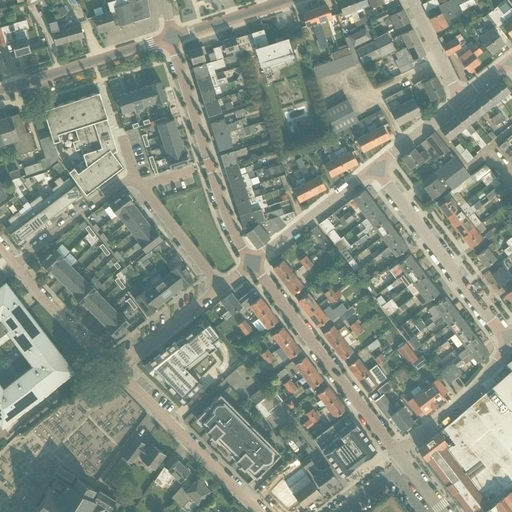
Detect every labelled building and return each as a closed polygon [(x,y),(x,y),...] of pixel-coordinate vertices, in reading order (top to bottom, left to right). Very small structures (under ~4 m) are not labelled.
[(126,0),(128,6),(94,16),(96,22),(99,32),(109,29),(114,27),(114,26),(120,24),(120,25),(148,16),(145,0),(126,0)] [(343,14),(349,12),(358,29),(363,26),(360,19),(359,20),(355,10),(351,0),(339,0),(337,1),(343,14)] [(365,0),(351,0),(355,10),(367,5),(365,0)] [(374,0),(376,2),(370,4),(371,9),(375,7),(388,2),(391,0),(374,0)] [(435,0),(431,0),(422,5),(425,12),(437,6),(438,5),(435,0)] [(441,13),(429,19),(435,31),(450,23),(449,21),(456,18),(454,14),(474,4),(472,0),(448,0),(438,5),(437,6),(441,13)] [(326,5),(314,10),(324,38),(329,37),(331,36),(325,19),(331,17),(326,5)] [(57,6),(53,9),(60,18),(66,13),(61,7),(58,9),(57,6)] [(502,26),(511,37),(511,36),(511,9),(511,8),(503,14),(497,6),(488,14),(496,25),(497,27),(501,24),(503,25),(502,26)] [(385,11),(374,16),(377,22),(382,20),(385,26),(392,22),(395,28),(409,21),(403,9),(388,16),(385,11)] [(302,14),(305,23),(307,27),(312,25),(318,40),(315,41),(318,50),(327,47),(329,53),(330,53),(327,47),(324,38),(314,10),(302,14)] [(479,38),(485,46),(491,53),(504,43),(492,28),(496,25),(488,14),(481,18),(490,29),(479,38)] [(186,20),(189,28),(206,23),(204,15),(186,20)] [(364,17),(360,19),(363,26),(368,24),(364,17)] [(52,32),(51,32),(55,45),(69,41),(64,24),(58,26),(56,20),(48,23),(50,32),(51,31),(52,32)] [(72,22),(64,24),(69,41),(83,37),(80,25),(73,27),(72,22)] [(0,27),(0,44),(11,41),(15,56),(30,52),(26,37),(25,37),(24,30),(15,33),(13,24),(1,28),(0,27)] [(348,36),(353,46),(370,38),(365,28),(348,36)] [(251,34),(235,39),(239,52),(240,51),(243,58),(257,54),(261,66),(283,59),(286,66),(294,62),(287,40),(281,41),(280,38),(274,39),(275,43),(268,45),(263,29),(251,33),(251,34)] [(403,41),(407,47),(418,41),(412,29),(393,38),(396,44),(403,41)] [(373,39),(374,41),(380,55),(381,57),(395,51),(386,33),(373,39)] [(221,41),(224,51),(225,53),(231,51),(233,55),(240,53),(239,52),(235,39),(235,37),(221,41)] [(455,38),(442,45),(447,56),(453,53),(468,71),(479,63),(474,57),(481,52),(475,44),(468,49),(463,43),(463,44),(459,37),(456,39),(455,38)] [(374,41),(356,50),(363,64),(380,55),(374,41)] [(418,41),(407,47),(410,53),(402,57),(406,65),(422,57),(421,55),(424,54),(418,41)] [(340,50),(332,53),(334,60),(339,58),(345,56),(350,54),(348,47),(347,47),(346,44),(339,46),(340,50)] [(193,68),(197,79),(209,75),(215,74),(213,70),(224,66),(221,58),(222,58),(219,46),(212,48),(216,60),(203,65),(201,65),(193,68)] [(205,60),(201,47),(188,51),(192,64),(193,68),(201,65),(200,61),(205,60)] [(350,54),(345,56),(349,67),(355,65),(351,54),(350,54)] [(345,56),(339,58),(343,69),(349,67),(345,56)] [(339,58),(334,60),(338,71),(343,69),(339,58)] [(334,60),(329,62),(333,73),(338,71),(334,60)] [(329,62),(323,64),(327,75),(333,73),(329,62)] [(388,72),(399,68),(397,63),(386,67),(388,72)] [(321,64),(318,66),(322,77),(327,75),(323,64),(321,64)] [(318,66),(312,68),(316,79),(322,77),(318,66)] [(401,67),(389,72),(392,78),(403,73),(401,67)] [(209,75),(197,79),(201,91),(213,87),(224,84),(227,83),(225,77),(217,80),(215,74),(209,75)] [(423,79),(415,83),(418,89),(424,87),(430,100),(444,93),(436,76),(425,82),(423,79)] [(152,84),(149,85),(149,86),(154,103),(155,104),(156,104),(158,109),(168,106),(166,100),(167,100),(165,94),(166,94),(164,88),(163,88),(160,81),(158,82),(157,80),(151,82),(152,84)] [(500,80),(490,88),(499,100),(509,92),(500,80)] [(213,87),(201,91),(204,103),(216,99),(215,94),(227,90),(224,84),(213,87)] [(154,103),(149,86),(138,89),(143,106),(154,103)] [(490,88),(480,96),(489,108),(499,100),(490,88)] [(143,106),(138,89),(127,93),(133,110),(143,106)] [(402,90),(395,93),(398,99),(404,95),(402,90)] [(39,140),(48,166),(59,158),(53,143),(59,141),(58,136),(75,131),(84,160),(68,172),(86,195),(91,190),(92,190),(94,189),(93,189),(97,186),(97,187),(99,185),(110,176),(110,177),(112,175),(115,173),(117,171),(123,167),(113,153),(117,150),(108,122),(108,123),(106,119),(107,118),(99,92),(92,95),(92,94),(89,95),(90,95),(86,97),(86,96),(83,97),(70,102),(70,101),(67,102),(67,103),(64,104),(63,103),(61,104),(48,109),(48,108),(45,109),(45,110),(43,110),(51,136),(39,140)] [(133,110),(127,93),(116,96),(122,113),(133,110)] [(384,99),(387,104),(398,99),(395,93),(384,99)] [(480,96),(469,105),(478,116),(489,108),(480,96)] [(216,99),(204,103),(208,116),(220,112),(216,99)] [(347,99),(325,110),(333,135),(345,129),(351,126),(357,123),(358,122),(358,121),(347,99)] [(413,99),(401,105),(409,119),(420,113),(413,99)] [(230,102),(224,104),(226,110),(232,108),(230,102)] [(365,109),(367,114),(378,110),(376,105),(365,109)] [(401,105),(390,111),(397,125),(409,119),(401,105)] [(469,105),(459,112),(468,124),(478,116),(469,105)] [(246,115),(244,109),(234,112),(236,118),(246,115)] [(459,112),(449,120),(458,132),(465,140),(470,135),(481,149),(485,145),(480,138),(475,131),(468,124),(459,112)] [(499,112),(495,115),(500,122),(504,119),(499,112)] [(30,134),(26,135),(20,114),(11,117),(11,116),(6,118),(13,140),(13,141),(17,156),(35,150),(30,134)] [(500,122),(495,115),(490,119),(496,126),(500,122)] [(368,116),(362,119),(366,127),(372,124),(372,123),(368,116)] [(6,118),(0,119),(0,145),(13,141),(13,140),(6,118)] [(160,135),(177,130),(174,119),(156,125),(160,135)] [(211,123),(215,136),(227,132),(236,130),(242,128),(239,119),(234,121),(234,122),(225,125),(223,119),(211,123)] [(358,122),(357,123),(361,130),(363,129),(366,127),(362,119),(358,121),(358,122)] [(449,120),(439,128),(448,140),(458,132),(449,120)] [(242,128),(236,130),(238,137),(244,135),(255,132),(252,124),(242,128)] [(374,124),(366,127),(369,132),(375,145),(389,138),(382,125),(376,128),(374,124)] [(351,126),(345,129),(350,139),(356,136),(351,126)] [(479,128),(475,131),(480,138),(485,145),(489,142),(479,128)] [(181,141),(177,130),(160,135),(163,146),(181,141)] [(491,131),(487,134),(492,140),(496,137),(491,131)] [(227,132),(215,136),(219,150),(231,146),(227,132)] [(369,132),(356,139),(358,143),(362,152),(375,145),(369,132)] [(434,132),(425,140),(439,157),(448,150),(434,132)] [(333,136),(328,139),(344,170),(357,163),(350,151),(347,152),(343,146),(340,148),(335,139),(333,136)] [(324,164),(326,168),(330,177),(344,170),(328,139),(327,138),(321,140),(328,154),(326,155),(329,161),(324,164)] [(184,152),(181,141),(163,146),(167,157),(184,152)] [(505,141),(498,148),(502,152),(508,147),(509,145),(505,141)] [(459,144),(455,147),(460,154),(464,151),(459,144)] [(245,148),(221,155),(225,167),(237,163),(235,158),(247,154),(245,148)] [(413,148),(402,158),(410,168),(416,163),(418,166),(429,158),(423,151),(418,154),(413,148)] [(290,150),(278,154),(281,164),(294,159),(290,150)] [(189,163),(188,160),(190,160),(188,154),(186,154),(185,152),(184,152),(167,157),(166,158),(170,169),(176,168),(176,169),(182,167),(182,165),(189,163)] [(451,159),(442,166),(434,172),(437,177),(424,187),(432,198),(444,189),(444,190),(449,186),(452,190),(465,180),(469,176),(454,157),(451,159)] [(41,162),(32,165),(34,173),(44,170),(41,162)] [(237,163),(225,167),(228,178),(240,175),(237,163)] [(281,165),(273,167),(275,172),(275,174),(283,172),(282,170),(281,165)] [(292,190),(294,193),(299,202),(312,195),(306,183),(303,177),(308,174),(304,166),(293,172),(296,180),(295,180),(298,187),(292,190)] [(18,169),(8,172),(11,180),(15,179),(18,178),(20,177),(18,169)] [(240,175),(228,178),(232,191),(244,187),(250,186),(251,185),(249,179),(255,178),(252,171),(246,173),(241,175),(240,175)] [(489,172),(480,179),(485,186),(487,185),(490,183),(496,178),(490,171),(489,172)] [(11,180),(8,172),(0,175),(3,183),(11,180)] [(180,180),(186,196),(198,192),(192,175),(180,180)] [(319,176),(306,183),(312,195),(325,188),(319,176)] [(465,180),(452,190),(450,191),(454,195),(457,192),(473,181),(469,176),(465,180)] [(54,181),(57,185),(70,203),(74,200),(76,202),(83,197),(81,195),(81,194),(74,185),(69,178),(63,182),(59,177),(54,181)] [(15,179),(11,180),(14,190),(22,184),(18,178),(15,179)] [(496,179),(490,183),(494,189),(485,196),(489,200),(498,193),(502,190),(504,188),(496,179)] [(53,192),(48,196),(61,213),(68,208),(66,206),(70,203),(57,185),(51,190),(53,192)] [(244,187),(232,191),(236,203),(248,199),(263,195),(265,194),(264,189),(258,191),(258,189),(252,191),(250,186),(244,187)] [(21,199),(26,195),(20,188),(15,192),(21,199)] [(502,190),(498,193),(506,203),(511,199),(504,188),(502,190)] [(364,190),(348,202),(355,212),(359,209),(371,200),(364,190)] [(439,206),(447,217),(465,202),(457,192),(454,195),(451,198),(450,197),(439,206)] [(109,206),(117,215),(117,214),(132,203),(131,201),(132,200),(128,194),(127,195),(125,193),(119,198),(119,197),(114,201),(114,202),(109,206)] [(186,197),(189,208),(201,204),(198,193),(186,197)] [(248,199),(236,203),(240,215),(252,211),(260,209),(260,208),(266,206),(264,199),(262,200),(260,195),(248,199)] [(43,211),(49,219),(53,216),(54,218),(61,213),(48,196),(43,200),(40,196),(34,200),(43,211)] [(33,220),(40,229),(47,224),(45,221),(49,219),(43,211),(34,200),(29,204),(32,208),(27,212),(33,220)] [(359,209),(366,218),(367,218),(378,209),(371,200),(359,209)] [(465,202),(447,217),(454,226),(473,212),(473,213),(475,211),(482,205),(478,200),(469,207),(465,202)] [(303,202),(292,211),(296,216),(308,208),(303,202)] [(117,214),(124,223),(139,212),(132,203),(117,214)] [(252,211),(240,215),(244,227),(256,223),(260,222),(283,215),(281,208),(262,214),(260,209),(252,211)] [(355,235),(359,239),(366,234),(365,234),(373,227),(374,228),(386,219),(378,209),(367,218),(366,218),(361,222),(365,228),(355,235)] [(344,220),(351,215),(348,211),(342,216),(344,220)] [(13,216),(27,235),(31,232),(33,234),(40,229),(33,220),(27,212),(22,216),(18,212),(13,216)] [(124,223),(132,233),(146,221),(139,212),(124,223)] [(256,223),(244,227),(246,233),(256,247),(275,232),(276,232),(294,218),(293,212),(283,215),(260,222),(256,223)] [(473,212),(454,226),(462,237),(473,228),(470,223),(476,217),(473,213),(473,212)] [(354,219),(351,215),(344,220),(340,223),(343,227),(354,219)] [(10,225),(5,229),(9,234),(16,244),(16,243),(18,246),(25,240),(23,238),(27,235),(13,216),(7,220),(10,225)] [(323,220),(318,224),(326,234),(334,228),(326,218),(324,220),(323,220)] [(386,219),(374,228),(381,237),(393,228),(386,219)] [(132,233),(139,242),(153,230),(146,221),(132,233)] [(480,222),(473,228),(462,237),(470,247),(482,238),(478,234),(485,229),(480,222)] [(316,226),(310,231),(313,234),(310,236),(314,242),(317,240),(324,249),(330,244),(316,226)] [(494,227),(490,230),(484,234),(488,239),(494,235),(493,234),(497,231),(494,227)] [(381,237),(388,246),(388,247),(400,238),(393,228),(381,237)] [(153,230),(139,242),(138,242),(133,246),(136,250),(141,246),(145,251),(161,239),(154,230),(153,230)] [(366,234),(359,239),(362,243),(368,238),(366,234)] [(333,244),(340,253),(345,249),(349,246),(342,236),(333,244)] [(503,250),(507,256),(511,252),(511,239),(510,237),(504,242),(508,246),(503,250)] [(380,253),(373,258),(376,262),(382,257),(383,258),(392,251),(395,256),(407,247),(400,238),(388,247),(388,246),(379,253),(380,253)] [(496,248),(492,243),(486,247),(486,248),(476,255),(485,267),(496,258),(491,252),(496,248)] [(50,271),(63,259),(64,258),(55,249),(51,254),(50,253),(45,258),(46,258),(41,263),(43,265),(42,266),(46,271),(48,270),(50,272),(50,271)] [(349,254),(345,249),(340,253),(344,258),(349,254)] [(370,254),(373,258),(380,253),(379,253),(377,249),(370,254)] [(409,254),(388,270),(396,279),(396,280),(405,273),(405,272),(416,264),(409,254)] [(298,261),(302,265),(309,260),(305,256),(298,261)] [(58,279),(71,267),(63,259),(50,271),(58,279)] [(360,268),(353,259),(347,263),(354,272),(360,268)] [(282,260),(272,268),(282,281),(292,273),(282,260)] [(309,260),(302,265),(306,270),(313,265),(309,260)] [(180,263),(170,271),(171,271),(182,286),(183,286),(185,285),(186,286),(191,282),(190,281),(192,279),(188,273),(184,268),(180,263)] [(405,272),(405,273),(412,282),(423,273),(416,264),(405,272)] [(503,266),(499,269),(491,275),(499,285),(511,276),(503,266)] [(66,287),(79,275),(71,267),(58,279),(66,287)] [(120,271),(115,275),(117,278),(119,280),(123,276),(122,275),(127,271),(124,268),(122,269),(120,271)] [(171,271),(162,278),(173,293),(182,286),(171,271)] [(292,273),(282,281),(292,294),(302,287),(292,273)] [(412,282),(406,286),(413,295),(419,291),(430,283),(423,273),(412,282)] [(153,286),(164,300),(173,293),(162,278),(158,274),(149,281),(153,286)] [(377,274),(364,284),(369,292),(383,281),(377,274)] [(74,295),(87,282),(79,275),(66,287),(70,291),(74,295)] [(396,280),(396,279),(389,284),(392,288),(399,283),(396,280)] [(83,304),(95,291),(96,290),(88,282),(87,282),(74,295),(73,296),(82,305),(83,304)] [(23,313),(16,303),(19,301),(5,283),(0,286),(0,422),(2,425),(50,388),(72,371),(26,311),(23,313)] [(430,283),(419,291),(427,302),(438,293),(430,283)] [(153,286),(144,293),(155,307),(164,300),(153,286)] [(475,290),(492,312),(496,309),(479,287),(475,290)] [(323,294),(327,299),(334,293),(330,288),(323,294)] [(257,294),(253,289),(237,301),(231,292),(220,301),(227,311),(222,316),(225,320),(257,294)] [(91,312),(103,299),(95,291),(83,304),(91,312)] [(143,292),(134,299),(146,315),(156,308),(155,307),(144,293),(143,292)] [(336,292),(334,293),(327,299),(331,303),(340,296),(336,292)] [(307,293),(297,301),(307,314),(317,306),(307,293)] [(440,315),(452,306),(445,296),(427,310),(434,319),(440,315)] [(259,298),(251,304),(249,305),(258,317),(268,309),(259,298)] [(410,298),(404,303),(398,308),(401,312),(413,302),(410,298)] [(99,320),(112,307),(103,299),(91,312),(99,320)] [(386,302),(381,306),(387,316),(393,312),(386,302)] [(317,306),(307,314),(317,327),(327,319),(330,322),(346,310),(341,303),(332,310),(328,305),(321,311),(317,306)] [(432,321),(425,327),(428,330),(434,325),(435,327),(444,320),(447,324),(459,315),(452,306),(440,315),(434,319),(432,321)] [(107,328),(119,315),(112,307),(99,320),(107,328)] [(268,309),(258,317),(267,329),(277,321),(268,309)] [(350,315),(346,310),(338,316),(342,321),(350,315)] [(253,313),(245,317),(249,323),(257,319),(253,313)] [(129,323),(120,314),(119,315),(107,328),(106,328),(108,330),(107,331),(111,336),(113,335),(115,337),(120,332),(120,333),(125,328),(124,327),(129,323)] [(459,315),(447,324),(455,334),(467,325),(459,315)] [(159,354),(144,367),(152,375),(159,382),(160,382),(163,378),(168,383),(165,387),(173,396),(174,395),(173,394),(176,391),(180,395),(177,398),(176,398),(182,405),(191,397),(191,396),(202,385),(186,369),(207,352),(208,353),(215,347),(215,346),(222,340),(204,318),(195,326),(194,326),(195,327),(196,327),(198,330),(194,333),(192,330),(192,329),(181,337),(184,341),(178,346),(175,343),(174,342),(166,349),(165,350),(160,354),(159,354)] [(429,318),(423,323),(425,327),(432,321),(429,318)] [(244,320),(237,325),(241,330),(248,324),(244,320)] [(348,326),(352,331),(359,326),(355,321),(348,326)] [(407,341),(414,336),(404,323),(397,329),(407,341)] [(252,329),(248,324),(241,330),(245,335),(252,329)] [(332,325),(322,333),(332,346),(342,339),(350,333),(344,326),(337,331),(332,325)] [(467,325),(455,334),(449,338),(457,348),(462,344),(462,343),(474,334),(467,325)] [(359,326),(352,331),(356,336),(362,330),(359,326)] [(282,327),(274,333),(271,335),(280,347),(291,339),(282,327)] [(342,339),(332,346),(342,360),(352,352),(348,345),(355,340),(350,333),(342,339)] [(451,360),(454,364),(469,353),(481,344),(474,334),(462,343),(462,344),(466,348),(457,355),(457,356),(451,360)] [(437,341),(440,345),(446,340),(443,337),(437,341)] [(291,339),(280,347),(289,358),(300,350),(291,339)] [(380,344),(376,339),(366,347),(370,352),(380,344)] [(446,340),(440,345),(443,349),(449,344),(446,340)] [(417,359),(405,342),(405,343),(396,349),(408,366),(417,359)] [(454,364),(440,375),(448,385),(462,374),(458,368),(463,364),(464,364),(473,358),(477,363),(489,354),(481,344),(469,353),(454,364)] [(260,355),(263,360),(270,354),(267,349),(260,355)] [(380,353),(373,359),(377,364),(384,358),(380,353)] [(270,354),(263,360),(267,364),(274,359),(270,354)] [(440,360),(436,355),(430,359),(434,364),(440,360)] [(304,357),(296,363),(294,365),(303,376),(313,368),(304,357)] [(357,358),(347,366),(357,379),(367,371),(357,358)] [(511,370),(494,385),(500,392),(511,406),(511,358),(506,363),(511,370)] [(274,374),(283,369),(280,364),(271,369),(274,374)] [(212,378),(222,369),(219,365),(209,374),(212,378)] [(367,392),(386,378),(376,365),(367,371),(357,379),(367,392)] [(313,368),(303,376),(312,388),(322,380),(313,368)] [(287,373),(284,369),(275,376),(278,380),(287,373)] [(299,382),(302,376),(296,373),(293,379),(299,382)] [(267,379),(264,374),(257,379),(261,384),(267,379)] [(398,383),(394,378),(389,382),(392,387),(398,383)] [(289,379),(282,385),(286,389),(293,384),(289,379)] [(430,383),(421,390),(434,406),(443,399),(441,396),(447,391),(437,379),(431,384),(430,383)] [(381,396),(374,401),(386,417),(395,411),(383,394),(391,387),(387,382),(376,390),(381,396)] [(293,384),(286,389),(290,394),(297,389),(293,384)] [(446,443),(438,433),(418,449),(426,459),(427,458),(427,460),(440,478),(450,479),(452,482),(446,486),(452,493),(457,489),(459,491),(458,501),(466,511),(511,511),(511,486),(511,485),(511,406),(500,392),(494,385),(443,429),(455,444),(452,446),(448,441),(446,443)] [(256,405),(269,394),(264,388),(263,386),(249,397),(256,405)] [(336,398),(327,386),(316,394),(325,406),(336,398)] [(434,406),(421,390),(412,397),(413,398),(407,403),(416,415),(422,410),(425,413),(434,406)] [(256,405),(254,407),(262,416),(282,401),(273,391),(269,394),(256,405)] [(201,414),(196,419),(197,420),(197,419),(201,415),(206,421),(203,424),(202,423),(201,424),(207,430),(206,430),(205,431),(214,439),(219,434),(224,439),(221,442),(220,442),(232,454),(232,453),(235,450),(240,455),(235,460),(243,469),(244,468),(245,467),(250,472),(251,472),(250,471),(253,468),(259,473),(255,477),(255,476),(255,477),(256,478),(279,454),(220,395),(201,414)] [(329,421),(345,409),(336,398),(325,406),(320,410),(325,416),(329,421)] [(395,411),(386,417),(388,420),(391,417),(402,431),(413,422),(401,407),(395,411)] [(305,414),(309,419),(316,413),(312,409),(305,414)] [(312,424),(319,418),(316,413),(309,419),(312,424)] [(345,415),(313,439),(336,469),(342,477),(354,468),(353,467),(363,460),(364,460),(376,451),(366,438),(367,438),(364,435),(358,428),(358,427),(352,419),(328,438),(323,432),(345,416),(345,415)] [(136,438),(122,457),(131,463),(138,454),(142,457),(140,460),(154,470),(165,455),(151,445),(148,450),(143,447),(145,445),(136,438)] [(305,470),(307,468),(324,491),(337,481),(326,467),(322,470),(316,470),(312,465),(313,464),(307,456),(299,462),(305,470)] [(163,467),(158,476),(153,482),(162,488),(165,482),(168,485),(175,477),(180,482),(182,479),(189,472),(177,460),(168,470),(163,467)] [(307,473),(299,463),(294,467),(298,472),(300,471),(303,476),(288,488),(302,507),(320,493),(317,490),(320,488),(313,480),(311,482),(305,474),(307,473)] [(101,511),(104,508),(109,511),(115,501),(99,491),(98,494),(94,491),(94,490),(92,488),(77,479),(77,478),(58,466),(52,476),(56,478),(50,487),(48,486),(43,494),(45,495),(37,508),(35,507),(31,511),(101,511)] [(243,483),(249,487),(254,481),(249,477),(243,483)] [(186,480),(171,498),(182,507),(191,497),(197,503),(209,491),(206,487),(206,485),(203,482),(201,483),(197,479),(192,485),(186,480)] [(382,487),(346,511),(361,511),(387,494),(382,487)]
